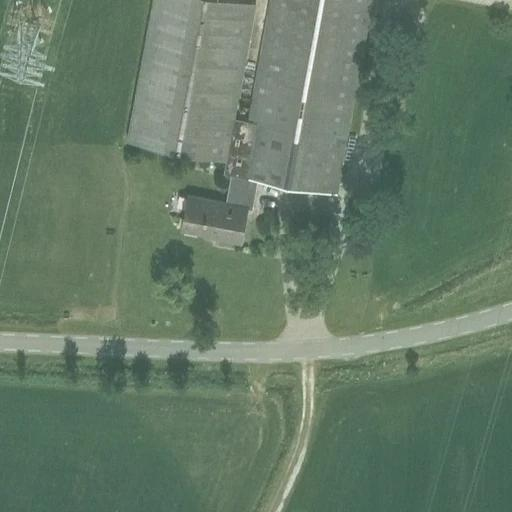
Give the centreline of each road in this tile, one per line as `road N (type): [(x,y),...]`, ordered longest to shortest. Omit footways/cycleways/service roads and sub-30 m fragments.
road 1 (unclassified): [(0,343),(279,356),(367,346)]
road 2 (unclassified): [(511,309),(367,346)]
